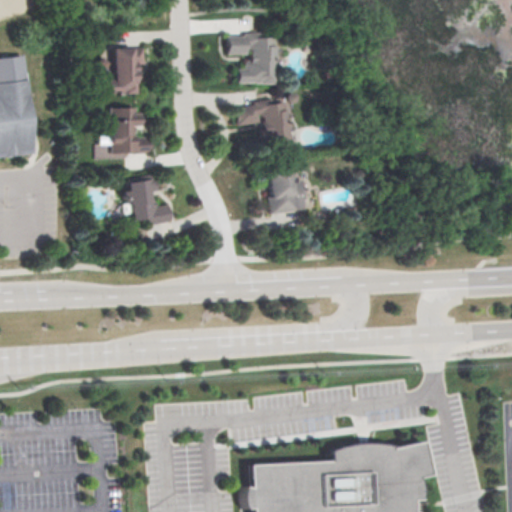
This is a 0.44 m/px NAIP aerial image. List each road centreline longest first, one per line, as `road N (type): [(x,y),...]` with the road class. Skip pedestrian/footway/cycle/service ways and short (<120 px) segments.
road 1 (residential): [(229,289),(226,225),(184,122),(179,0)]
road 2 (secondary): [(113,351),(162,335),(339,325),(355,311),(349,283)]
road 3 (secondary): [(229,289),(44,293)]
road 4 (secondary): [(332,338),(511,329)]
road 5 (secondary): [(155,348),(332,338)]
road 6 (secondary): [(0,358),(155,348)]
road 7 (secondary): [(349,283),(229,289)]
